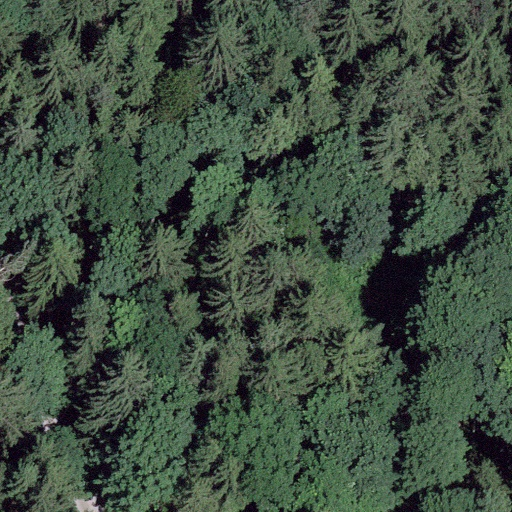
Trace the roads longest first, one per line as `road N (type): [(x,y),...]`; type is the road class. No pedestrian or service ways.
road 1 (track): [(511,229),(432,335),(398,511)]
road 2 (track): [(83,511),(70,458),(0,285)]
